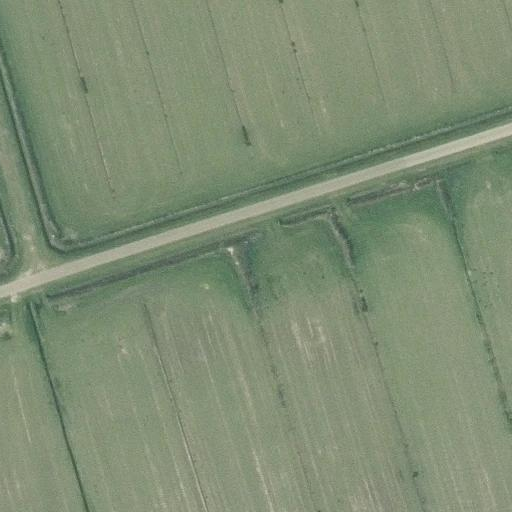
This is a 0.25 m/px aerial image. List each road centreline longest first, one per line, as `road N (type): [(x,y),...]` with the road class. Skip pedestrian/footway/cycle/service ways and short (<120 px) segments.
road 1 (unclassified): [(0,293),(511,133)]
road 2 (track): [(39,279),(0,140)]
